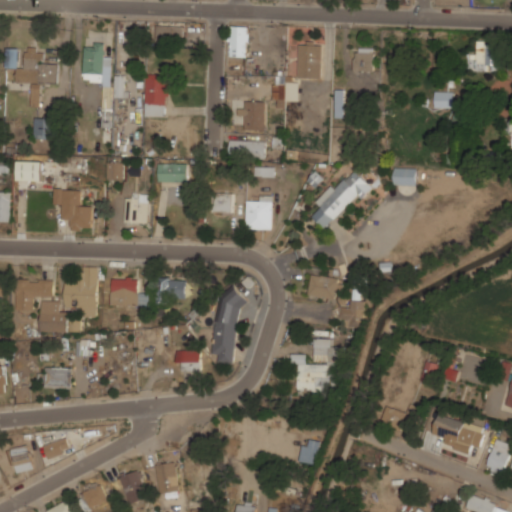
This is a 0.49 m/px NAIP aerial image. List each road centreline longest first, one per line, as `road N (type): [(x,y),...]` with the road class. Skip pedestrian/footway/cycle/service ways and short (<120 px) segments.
road 1 (residential): [(511,20),(0,0)]
road 2 (residential): [(272,322),(270,272),(241,254),(0,245)]
road 3 (residential): [(272,322),(251,370),(232,387),(0,416)]
road 4 (residential): [(232,387),(0,507)]
road 5 (residential): [(511,487),(374,432)]
road 6 (residential): [(219,9),(214,142)]
